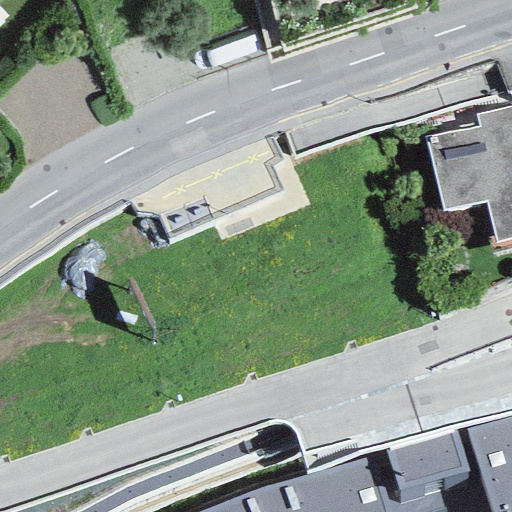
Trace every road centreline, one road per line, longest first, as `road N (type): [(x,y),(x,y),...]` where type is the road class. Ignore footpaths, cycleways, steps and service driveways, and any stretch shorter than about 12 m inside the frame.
road 1 (secondary): [(0,224),(134,145),(511,5)]
road 2 (residential): [(0,500),(511,314)]
